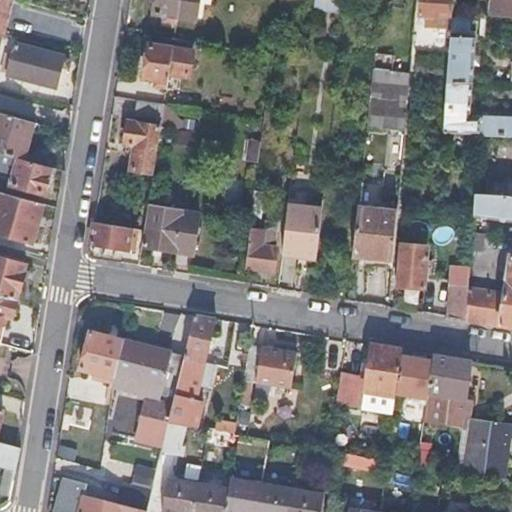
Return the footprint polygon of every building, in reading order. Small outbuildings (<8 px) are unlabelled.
[(0,0),(0,33),(1,34),(9,0),(0,0)] [(169,24),(176,25),(176,20),(196,23),(200,0),(153,0),(151,13),(170,17),(169,24)] [(346,0),(312,0),(311,9),(345,13),(346,0)] [(433,26),(450,28),(451,12),(451,0),(420,0),(419,15),(433,16),(433,26)] [(511,0),(492,0),(491,13),(511,14),(511,0)] [(446,77),(472,79),(474,35),(466,34),(467,29),(460,28),(462,13),(451,12),(450,28),(447,58),(446,67),(446,77)] [(149,35),(147,46),(191,53),(193,43),(149,35)] [(63,58),(15,45),(12,56),(9,68),(7,75),(55,88),(63,58)] [(187,78),(191,53),(147,46),(141,78),(161,82),(160,88),(165,89),(168,75),(187,78)] [(3,66),(9,68),(12,56),(6,55),(3,66)] [(446,67),(447,58),(416,56),(415,65),(446,67)] [(403,130),(409,75),(372,70),(365,127),(403,130)] [(472,79),(446,77),(442,131),(471,133),(477,133),(511,135),(511,115),(501,115),(502,111),(484,109),(483,114),(469,114),(472,79)] [(143,114),(161,117),(163,106),(145,102),(143,114)] [(179,121),(163,106),(161,117),(160,123),(159,129),(178,132),(179,121)] [(0,113),(0,153),(22,160),(32,123),(0,113)] [(159,129),(160,123),(155,122),(154,128),(127,124),(123,147),(133,148),(129,173),(152,176),(159,129)] [(0,171),(12,175),(9,186),(42,195),(50,168),(22,160),(0,153),(0,171)] [(511,197),(505,196),(473,191),(471,216),(511,222),(511,197)] [(41,204),(0,192),(0,235),(30,244),(41,204)] [(357,201),(350,259),(391,264),(397,205),(357,201)] [(144,231),(142,249),(190,256),(197,214),(147,207),(146,218),(144,231)] [(280,257),(315,262),(321,212),(287,208),(280,257)] [(94,222),(137,230),(144,231),(146,218),(96,210),(94,222)] [(137,230),(94,222),(83,220),(81,229),(78,248),(89,250),(90,244),(134,252),(137,230)] [(251,229),(245,270),(274,274),(276,262),(273,262),(275,249),(261,247),(264,231),(251,229)] [(470,233),(469,252),(482,252),(484,235),(470,233)] [(399,245),(395,288),(423,290),(427,248),(399,245)] [(467,290),(464,321),(511,328),(511,257),(504,295),(467,290)] [(0,294),(14,298),(23,265),(0,258),(0,294)] [(128,271),(138,273),(140,259),(130,258),(128,271)] [(464,321),(467,290),(468,287),(450,286),(448,318),(464,321)] [(10,317),(14,298),(0,294),(0,335),(2,327),(0,326),(0,318),(1,315),(10,317)] [(184,356),(205,361),(216,320),(195,316),(184,356)] [(113,379),(122,341),(89,332),(80,370),(113,379)] [(142,398),(172,406),(184,357),(122,341),(113,379),(110,388),(111,389),(135,395),(134,397),(142,398)] [(361,404),(363,392),(395,398),(395,394),(400,366),(402,350),(375,346),(372,345),(366,375),(340,371),(335,403),(361,407),(361,404)] [(243,380),(254,382),(291,388),(297,355),(249,347),(243,380)] [(426,398),(422,423),(433,425),(469,430),(471,418),(474,400),(466,399),(471,362),(433,355),(430,370),(426,398)] [(205,361),(184,356),(184,357),(172,406),(168,422),(184,425),(197,427),(204,402),(195,399),(205,361)] [(195,399),(204,402),(215,364),(205,361),(195,399)] [(400,366),(395,394),(426,398),(430,370),(400,366)] [(254,382),(243,380),(239,405),(249,407),(254,382)] [(393,410),(395,398),(363,392),(361,404),(393,410)] [(168,422),(172,406),(142,398),(132,438),(162,446),(168,422)] [(471,418),(469,430),(463,474),(505,480),(511,424),(471,418)] [(218,421),(216,431),(234,434),(236,424),(218,421)] [(184,425),(168,422),(162,446),(161,449),(177,453),(184,425)] [(433,425),(422,423),(415,467),(427,469),(433,425)] [(0,465),(15,470),(19,448),(0,443),(0,465)] [(341,466),(386,475),(388,461),(344,452),(341,466)] [(145,511),(146,510),(82,495),(84,485),(62,478),(52,511),(145,511)] [(159,511),(164,511),(192,511),(197,483),(165,478),(159,511)] [(224,511),(256,511),(261,484),(230,478),(228,488),(224,511)] [(197,483),(192,511),(224,511),(228,488),(197,483)] [(261,484),(256,511),(288,511),(293,489),(261,484)] [(320,511),(324,494),(293,489),(288,511),(320,511)]
